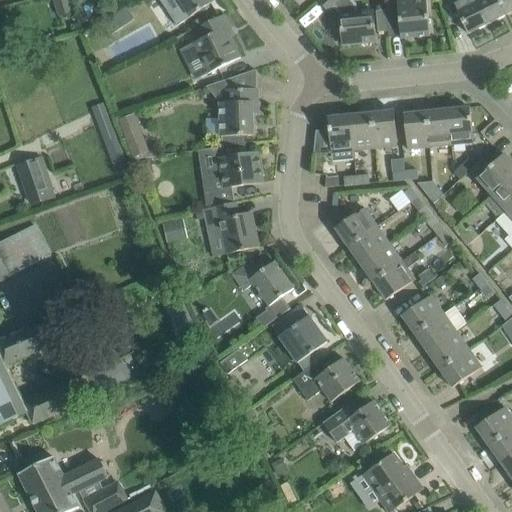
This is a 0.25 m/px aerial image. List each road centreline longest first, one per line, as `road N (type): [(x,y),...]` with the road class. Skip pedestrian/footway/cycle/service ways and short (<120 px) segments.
road 1 (residential): [(485,511),(289,225),(298,119),(318,79)]
road 2 (residential): [(318,79),(466,69)]
